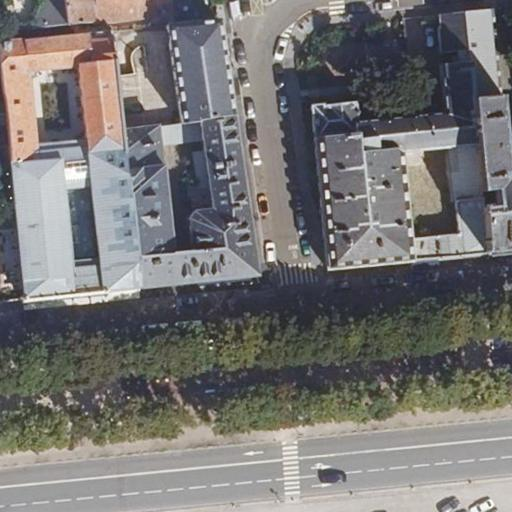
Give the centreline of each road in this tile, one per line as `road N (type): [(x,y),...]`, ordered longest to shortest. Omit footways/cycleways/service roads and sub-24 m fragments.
road 1 (primary): [(0,500),(511,448)]
road 2 (residential): [(294,306),(260,49),(266,31),(297,0)]
road 3 (residential): [(294,306),(0,332)]
road 4 (residential): [(511,282),(294,306)]
